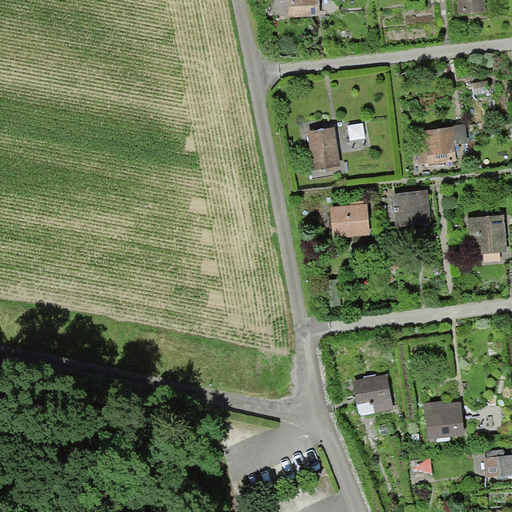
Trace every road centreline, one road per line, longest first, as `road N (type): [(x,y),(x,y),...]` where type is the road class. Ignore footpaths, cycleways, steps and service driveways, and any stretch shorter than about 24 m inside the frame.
road 1 (residential): [(241,0),(318,416),(356,511)]
road 2 (track): [(0,353),(318,416)]
